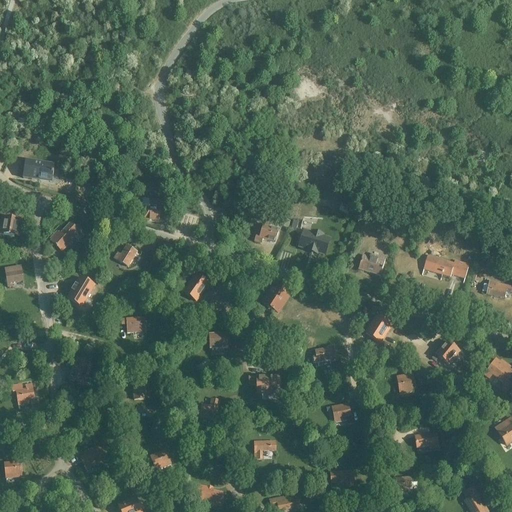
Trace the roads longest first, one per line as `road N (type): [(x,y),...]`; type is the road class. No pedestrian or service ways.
road 1 (residential): [(511,340),(36,198)]
road 2 (unclassified): [(254,511),(209,469),(182,425),(161,412),(53,423)]
road 3 (residential): [(53,423),(36,198)]
